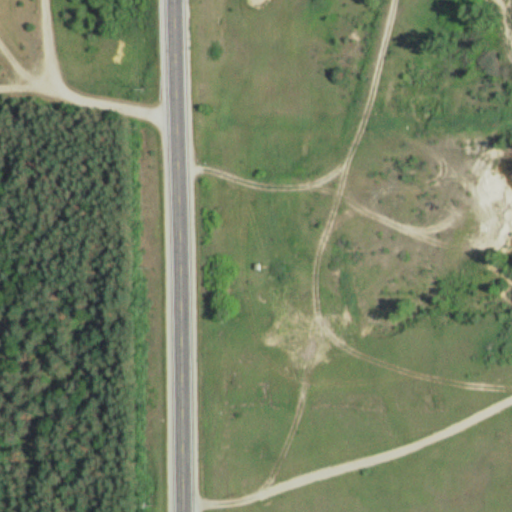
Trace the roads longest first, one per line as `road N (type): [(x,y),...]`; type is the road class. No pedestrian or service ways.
road 1 (secondary): [(181,511),(175,0)]
road 2 (residential): [(175,120),(76,120),(54,111),(0,58)]
